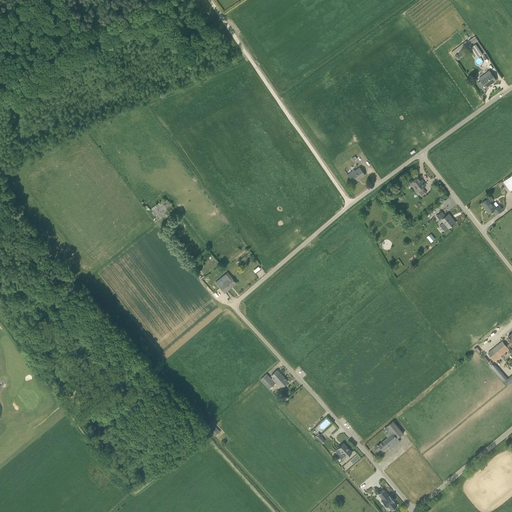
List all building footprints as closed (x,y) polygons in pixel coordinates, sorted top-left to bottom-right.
[(478,57),(483,53),(486,52),(479,41),(475,36),(467,42),(467,41),(451,52),(453,55),(457,52),(468,44),(478,57)] [(496,80),(489,70),(479,78),(481,80),(478,82),(483,89),(496,80)] [(348,174),(351,179),(352,179),(355,182),(365,175),(359,167),(355,171),(354,170),(348,174)] [(511,174),(503,181),(511,191),(511,189),(511,174)] [(422,188),(426,185),(423,182),(422,183),(417,177),(410,183),(417,192),(421,196),(426,192),(422,188)] [(499,205),(496,208),(491,202),(494,200),(491,197),(482,204),(489,213),(493,211),(496,215),(503,209),(499,205)] [(164,204),(162,201),(148,210),(156,221),(170,211),(169,210),(173,208),(168,201),(164,204)] [(445,216),(442,212),(437,216),(441,220),(442,220),(449,228),(455,223),(451,217),(449,214),(445,216)] [(427,236),(431,242),(436,238),(431,233),(427,236)] [(220,279),(224,283),(220,287),(225,292),(236,283),(231,277),(227,273),(220,279)] [(502,341),(488,353),(495,361),(509,349),(502,341)] [(504,382),(507,385),(511,381),(511,374),(508,378),(496,365),(493,364),(490,366),(504,382)] [(269,389),(275,383),(276,384),(278,382),(282,387),(288,382),(277,370),(271,376),(273,377),(271,379),(267,374),(261,380),(269,389)] [(388,426),(398,438),(404,433),(393,421),(388,426)] [(208,427),(211,431),(216,436),(220,432),(212,423),(208,427)] [(382,431),(388,437),(379,445),(378,444),(374,447),(378,451),(381,448),(384,450),(389,446),(391,449),(400,441),(398,438),(388,426),(382,431)] [(317,437),(322,443),(325,440),(320,434),(317,437)] [(344,443),(338,448),(338,449),(335,451),(343,460),(346,457),(352,452),(344,443)] [(384,489),(378,494),(383,500),(382,501),(387,507),(388,506),(391,510),(397,505),(394,501),(389,495),(384,489)]
